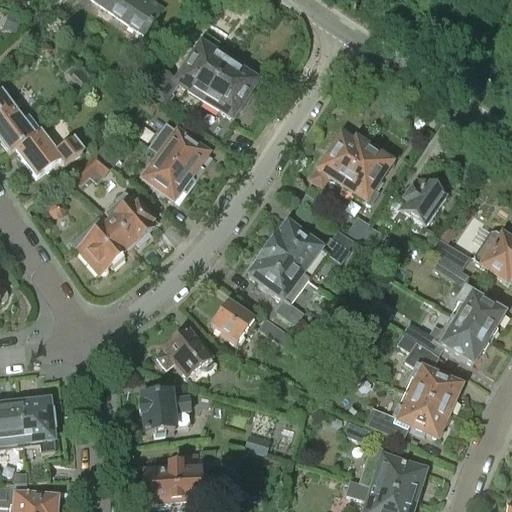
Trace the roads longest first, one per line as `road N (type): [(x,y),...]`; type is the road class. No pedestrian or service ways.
road 1 (residential): [(76,348),(149,305),(203,255),(349,35)]
road 2 (secondary): [(511,143),(349,35)]
road 3 (residential): [(95,511),(76,348)]
road 4 (residential): [(76,348),(42,270),(0,213)]
road 5 (residential): [(459,511),(511,395)]
